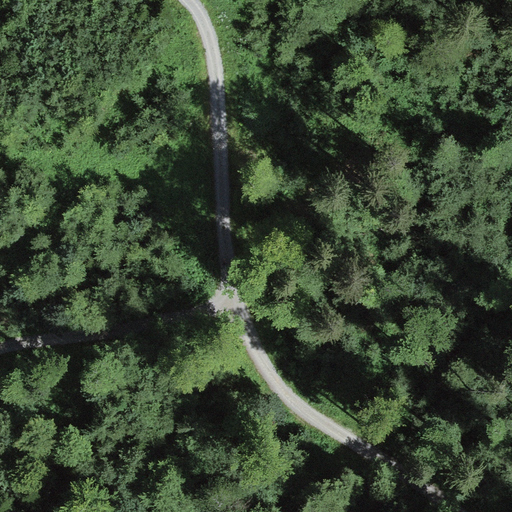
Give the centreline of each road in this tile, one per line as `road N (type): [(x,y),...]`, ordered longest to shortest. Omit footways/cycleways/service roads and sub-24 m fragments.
road 1 (track): [(183,0),(214,48),(228,245),(252,348),(288,399),(460,511)]
road 2 (track): [(236,300),(0,353)]
